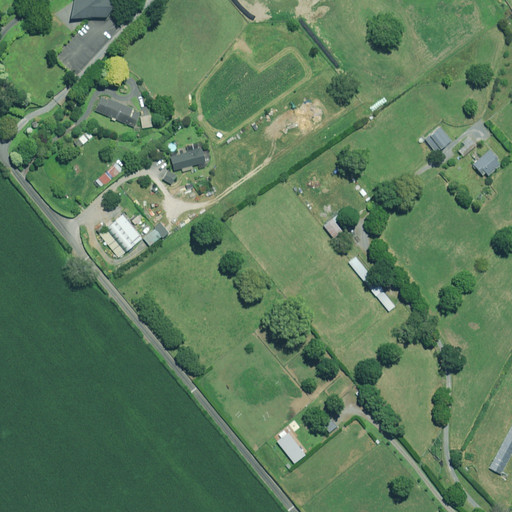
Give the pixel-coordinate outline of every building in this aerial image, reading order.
[(77,0),(74,21),(93,19),(110,19),(117,9),(111,0),(77,0)] [(96,102),(90,117),(127,133),(134,118),(96,102)] [(151,128),(151,116),(142,116),(142,128),(151,128)] [(179,132),(184,126),(179,123),(175,129),(179,132)] [(430,137),(431,138),(426,142),(436,152),(440,149),(441,150),(451,141),(440,128),(430,137)] [(88,141),(84,135),(75,143),(80,148),(88,141)] [(476,146),(469,138),(463,143),(465,146),(459,151),(463,157),(476,146)] [(501,165),(489,151),(473,165),(483,176),(486,173),(488,176),(501,165)] [(201,153),(168,160),(171,173),(204,166),(201,153)] [(172,179),(166,175),(163,180),(169,183),(172,179)] [(356,205),(362,213),(374,205),(369,197),(356,205)] [(337,223),(342,219),(339,214),(323,226),(331,235),(340,228),(337,223)] [(116,217),(93,235),(112,260),(136,242),(116,217)] [(150,233),(144,239),(149,244),(155,239),(150,233)] [(390,312),(396,307),(383,292),(384,291),(356,257),(348,263),(376,297),(377,296),(390,312)] [(322,427),(329,434),(338,426),(331,419),(322,427)] [(274,446),(292,468),(303,458),(286,437),(274,446)]
